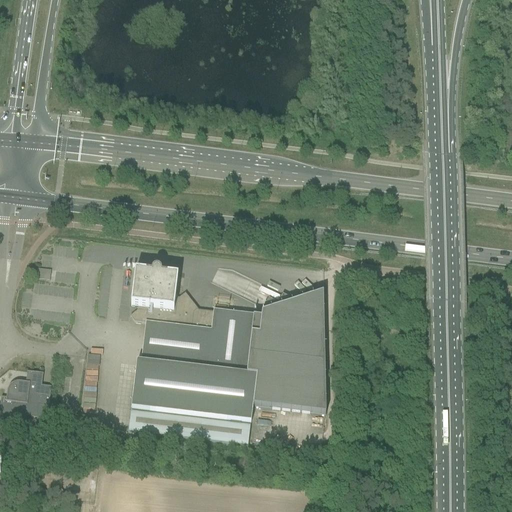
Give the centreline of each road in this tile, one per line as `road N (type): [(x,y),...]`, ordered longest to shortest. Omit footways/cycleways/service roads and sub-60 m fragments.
road 1 (primary): [(28,202),(511,262)]
road 2 (primary): [(511,202),(35,143)]
road 3 (primary): [(448,511),(441,156)]
road 4 (unclassified): [(511,292),(351,264)]
road 5 (primary): [(441,156),(466,0)]
road 6 (primary): [(35,143),(55,0)]
road 7 (primary): [(29,0),(10,142)]
